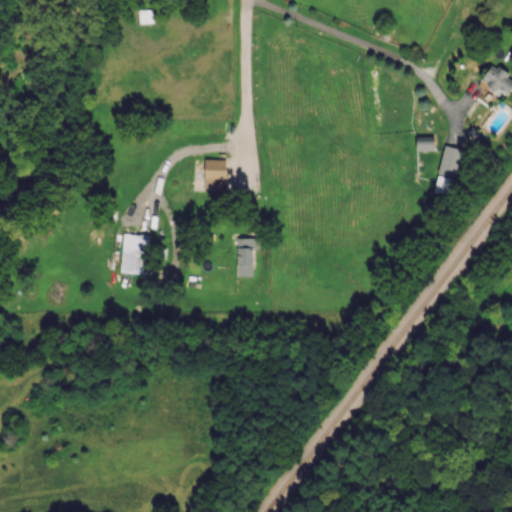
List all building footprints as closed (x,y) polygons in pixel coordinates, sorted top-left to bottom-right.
[(504,97),(511,85),(511,78),(492,63),(480,78),(504,97)] [(415,136),(416,150),(434,149),(433,135),(415,136)] [(464,149),(443,144),(433,192),(453,196),(464,149)] [(225,159),(204,158),(203,190),(225,191),(225,159)] [(121,272),(147,274),(149,234),(123,233),(121,272)] [(258,237),(236,238),(237,276),(252,275),(252,249),(258,249),(258,237)]
